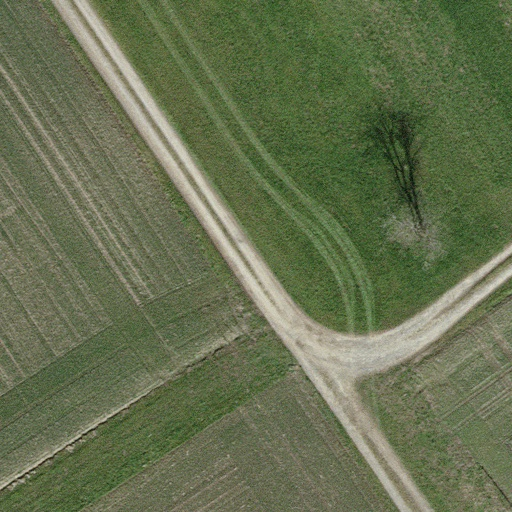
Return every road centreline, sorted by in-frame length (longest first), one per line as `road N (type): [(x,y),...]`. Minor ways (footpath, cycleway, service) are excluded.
road 1 (track): [(414,511),(72,0)]
road 2 (track): [(302,344),(354,371),(405,355),(511,274)]
